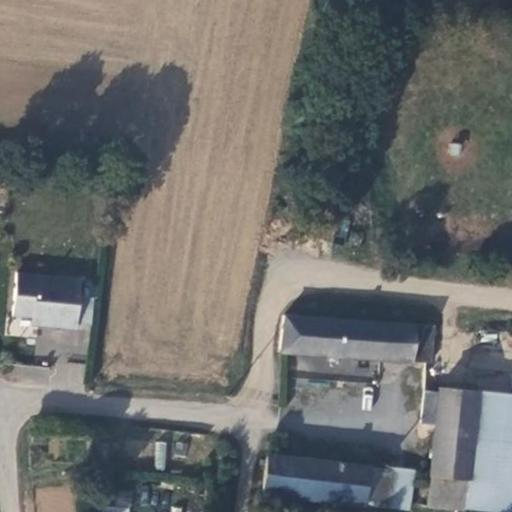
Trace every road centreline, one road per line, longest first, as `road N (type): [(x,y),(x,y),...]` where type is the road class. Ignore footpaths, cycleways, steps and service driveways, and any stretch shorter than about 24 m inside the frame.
road 1 (unclassified): [(255,422),(274,298),(294,288),(511,297)]
road 2 (unclassified): [(0,407),(255,422)]
